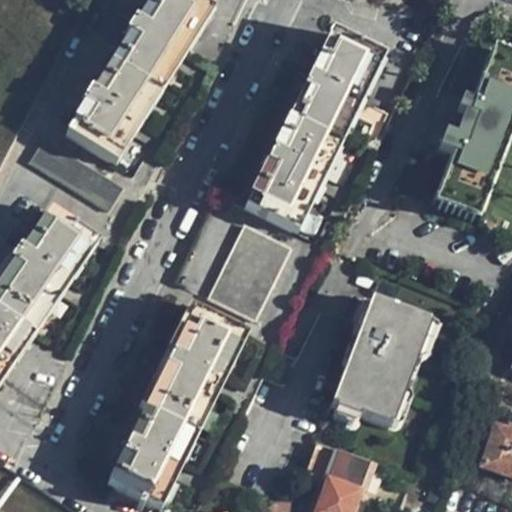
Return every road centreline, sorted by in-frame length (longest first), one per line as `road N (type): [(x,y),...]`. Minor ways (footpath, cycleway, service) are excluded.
road 1 (residential): [(34,495),(282,0)]
road 2 (unknown): [(456,0),(445,45),(259,462)]
road 3 (unknown): [(76,67),(0,211)]
